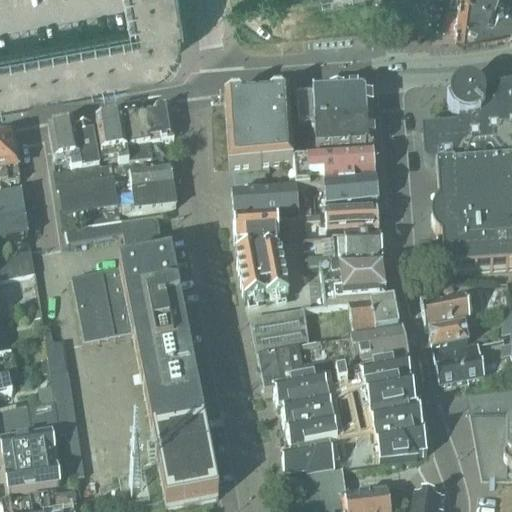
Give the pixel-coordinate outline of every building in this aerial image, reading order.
[(0,0),(0,99),(152,72),(152,70),(147,71),(146,66),(153,63),(157,62),(160,59),(163,57),(169,62),(180,45),(174,42),(175,38),(176,34),(176,30),(176,26),(175,23),(182,21),(178,0),(0,0)] [(458,0),(457,7),(482,17),(475,34),(485,32),(493,13),(485,10),(489,0),(458,0)] [(511,0),(489,0),(485,10),(493,13),(485,32),(508,28),(511,18),(511,0)] [(482,17),(457,7),(454,30),(462,37),(475,34),(482,17)] [(438,246),(440,246),(441,256),(443,279),(511,274),(511,98),(483,103),(483,101),(482,98),(480,95),(478,93),(475,91),(472,90),(469,89),(466,89),(463,89),(459,91),(455,94),(451,99),(450,104),(450,110),(452,113),(454,116),(456,119),(459,121),(460,121),(456,131),(452,131),(452,133),(423,135),(424,153),(422,153),(423,163),(424,166),(427,169),(431,171),(435,170),(438,209),(436,209),(436,211),(433,215),(431,220),(430,226),(431,231),(432,236),(434,239),(436,242),(438,244),(438,246)] [(311,98),(313,129),(315,158),(371,154),(368,99),(362,94),(311,98)] [(297,130),(313,129),(311,98),(295,99),(297,130)] [(292,168),(288,100),(266,101),(266,103),(246,104),(246,103),(223,105),(228,175),(292,168)] [(154,116),(143,118),(151,165),(162,164),(159,147),(173,145),(168,113),(166,113),(162,111),(156,112),(154,116)] [(123,121),(120,122),(126,153),(140,151),(142,167),(151,165),(143,118),(135,119),(131,117),(125,118),(123,121)] [(126,153),(120,122),(118,122),(115,120),(108,121),(106,124),(95,126),(101,160),(116,158),(118,169),(128,168),(126,153)] [(68,163),(70,175),(80,174),(73,130),(70,130),(67,129),(60,130),(57,133),(47,135),(53,167),(68,163)] [(98,171),(90,129),(74,132),(82,174),(98,171)] [(12,139),(0,140),(0,188),(19,186),(12,139)] [(295,196),(308,194),(374,188),(374,185),(372,160),(322,165),(292,168),(295,196)] [(63,234),(84,231),(109,226),(119,224),(111,171),(54,178),(57,194),(59,194),(62,217),(60,218),(63,234)] [(128,176),(131,198),(172,192),(169,174),(165,171),(128,176)] [(377,210),(374,188),(308,194),(310,221),(347,218),(377,216),(377,210)] [(132,208),(133,217),(175,211),(172,192),(131,198),(132,208)] [(233,228),(276,224),(304,222),(310,221),(308,194),(295,196),(231,202),(233,228)] [(0,223),(24,219),(23,212),(21,197),(0,200),(0,223)] [(133,217),(132,208),(120,210),(121,219),(133,217)] [(310,221),(304,222),(309,249),(350,245),(379,242),(379,240),(377,216),(347,218),(310,221)] [(24,219),(0,223),(0,245),(28,241),(25,226),(24,219)] [(109,226),(84,231),(84,234),(63,237),(66,252),(68,251),(68,250),(122,240),(128,272),(119,274),(71,284),(84,349),(134,339),(136,352),(134,353),(135,355),(137,355),(139,368),(138,369),(138,371),(140,371),(142,384),(141,384),(141,387),(143,386),(146,399),(144,400),(144,402),(146,402),(149,415),(147,415),(147,418),(149,418),(152,431),(150,431),(150,434),(152,433),(155,447),(153,447),(154,449),(155,449),(158,462),(156,463),(157,467),(156,467),(164,511),(170,511),(217,503),(208,457),(205,457),(205,455),(207,455),(206,453),(205,453),(202,440),(204,439),(203,437),(201,437),(199,424),(201,424),(200,421),(198,422),(196,408),(198,408),(197,406),(195,406),(193,393),(194,392),(194,390),(192,390),(190,377),(191,377),(191,374),(189,375),(187,361),(188,361),(188,358),(186,359),(183,346),(185,345),(185,343),(183,343),(180,330),(182,330),(182,327),(180,327),(177,314),(179,314),(178,311),(177,310),(179,310),(177,300),(176,300),(175,298),(176,298),(175,296),(170,297),(157,230),(162,229),(161,225),(162,225),(162,223),(110,230),(109,226)] [(267,305),(287,301),(279,259),(278,257),(276,224),(233,228),(231,228),(234,252),(235,252),(236,260),(234,260),(243,308),(265,304),(265,306),(267,305)] [(304,249),(307,276),(330,274),(352,273),(380,270),(381,265),(379,242),(350,245),(309,249),(304,249)] [(1,264),(0,263),(0,286),(33,279),(30,257),(19,260),(1,264)] [(352,273),(330,274),(330,276),(318,278),(323,312),(325,312),(325,314),(385,306),(380,270),(352,273)] [(424,332),(430,331),(468,324),(464,301),(420,310),(424,332)] [(385,306),(325,314),(328,327),(348,323),(350,333),(346,333),(347,341),(351,340),(398,332),(392,305),(385,306)] [(501,329),(509,328),(511,328),(510,317),(511,316),(511,315),(502,317),(501,329)] [(264,337),(252,339),(256,363),(315,352),(308,316),(261,323),(264,337)] [(474,323),(468,324),(430,331),(431,337),(428,338),(431,356),(467,349),(463,333),(475,331),(474,323)] [(509,328),(501,329),(501,341),(511,339),(509,328)] [(43,337),(58,440),(76,437),(62,348),(52,349),(50,336),(43,337)] [(350,346),(357,377),(402,368),(403,363),(407,362),(401,336),(350,346)] [(320,351),(326,384),(357,377),(350,346),(320,351)] [(499,362),(503,361),(507,377),(511,376),(511,374),(510,360),(508,350),(510,350),(510,349),(500,350),(499,362)] [(432,358),(438,391),(483,382),(477,350),(432,358)] [(287,393),(326,384),(320,351),(315,352),(256,363),(263,399),(287,393)] [(0,375),(13,372),(10,360),(0,362),(0,375)] [(410,389),(405,367),(338,382),(272,397),(277,418),(284,483),(306,480),(307,484),(340,477),(359,473),(417,464),(417,461),(426,460),(420,434),(422,434),(416,411),(414,412),(409,389),(410,389)] [(0,400),(11,398),(8,387),(0,388),(0,400)] [(42,409),(53,407),(51,393),(40,394),(42,409)] [(0,447),(57,438),(53,407),(42,409),(14,415),(0,418),(0,447)] [(511,418),(468,418),(481,485),(511,485),(511,418)] [(58,440),(0,448),(0,459),(6,500),(65,492),(58,440)] [(146,456),(149,467),(155,465),(153,455),(146,456)] [(117,482),(122,509),(149,504),(144,477),(117,482)] [(344,511),(343,503),(344,502),(340,477),(307,484),(284,488),(288,511),(344,511)] [(387,511),(386,496),(344,502),(343,503),(344,511),(387,511)] [(56,499),(48,500),(49,511),(75,511),(74,497),(56,500),(56,499)] [(39,511),(49,511),(48,500),(38,502),(39,511)] [(28,511),(27,503),(9,506),(10,511),(28,511)] [(413,503),(411,511),(442,511),(443,506),(413,503)]
